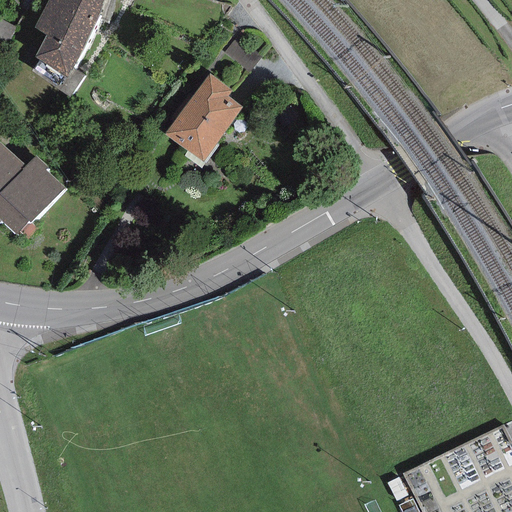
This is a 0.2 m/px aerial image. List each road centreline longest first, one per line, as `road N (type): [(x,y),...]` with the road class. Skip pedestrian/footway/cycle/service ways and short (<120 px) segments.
road 1 (tertiary): [(0,300),(75,308),(198,283),(378,183)]
road 2 (unclassified): [(378,183),(511,385)]
road 3 (residential): [(378,183),(248,0)]
road 4 (tertiary): [(378,183),(488,115)]
